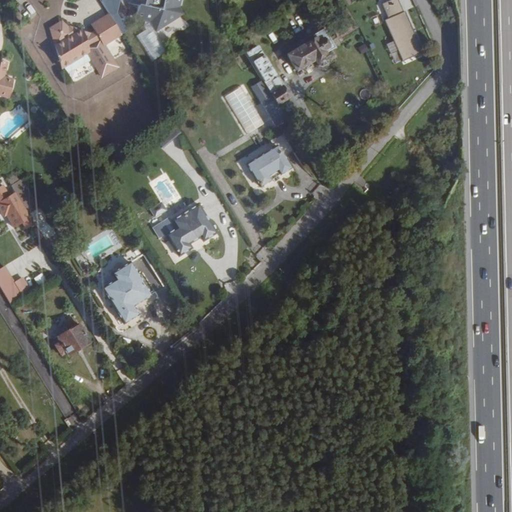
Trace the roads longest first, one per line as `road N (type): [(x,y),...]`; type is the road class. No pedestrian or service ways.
road 1 (residential): [(451,46),(441,95),(239,324),(15,511)]
road 2 (motorway): [(479,0),(490,511)]
